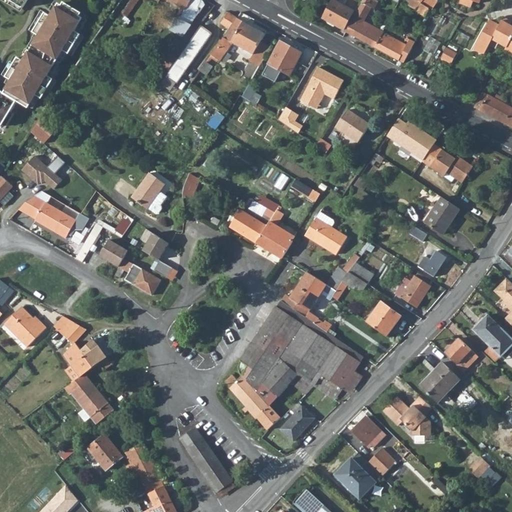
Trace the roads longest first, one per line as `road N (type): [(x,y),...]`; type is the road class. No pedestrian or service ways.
road 1 (residential): [(277,483),(482,262),(511,216)]
road 2 (residential): [(197,393),(219,374),(263,302),(246,256),(203,232),(183,288),(152,337)]
road 3 (tertiary): [(265,8),(511,144)]
road 4 (residential): [(0,245),(28,241),(103,286),(152,337)]
road 5 (residential): [(179,370),(163,407),(167,434),(216,511)]
road 6 (residential): [(197,393),(277,483)]
